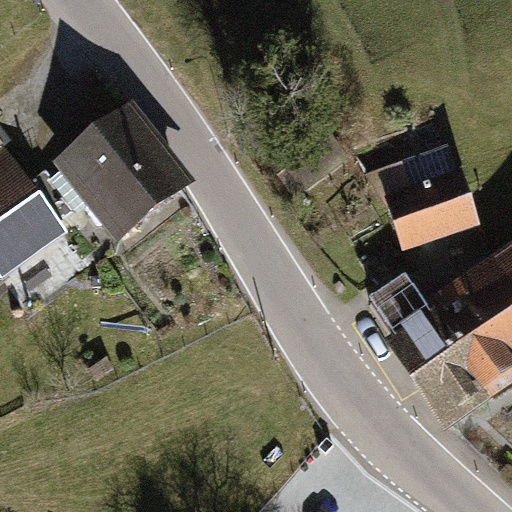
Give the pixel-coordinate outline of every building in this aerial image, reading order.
[(134,108),(55,167),(120,251),(197,188),(134,108)] [(329,143),(272,178),(292,204),(347,168),(329,143)] [(30,185),(3,149),(0,151),(0,288),(70,237),(63,226),(77,214),(48,172),(30,185)] [(448,150),(372,177),(400,259),(478,234),(448,150)] [(511,264),(502,271),(511,287),(511,264)] [(465,296),(511,373),(511,287),(502,271),(465,296)] [(483,393),(435,315),(428,320),(404,285),(375,304),(399,339),(394,343),(445,419),(483,393)] [(435,315),(483,393),(511,374),(511,373),(465,296),(460,287),(432,306),(438,314),(435,315)]
